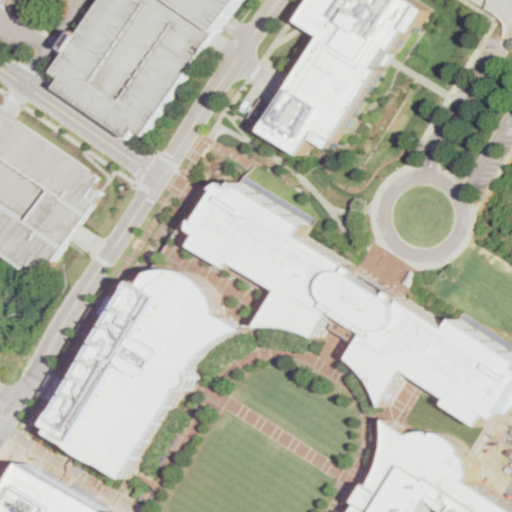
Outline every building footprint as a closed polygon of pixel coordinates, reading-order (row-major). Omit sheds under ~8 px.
[(106,0),(66,59),(59,70),(69,77),(62,86),(136,137),(142,129),(152,135),(218,39),(230,22),(245,0),(106,0)] [(415,0),(317,0),(303,23),(326,36),(267,133),(306,158),(317,137),(338,152),(412,32),(418,34),(433,11),(415,0)] [(0,244),(0,108),(5,112),(98,175),(91,184),(102,192),(76,229),(50,267),(39,260),(34,268),(0,244)] [(488,425),(419,381),(409,375),(390,405),(383,390),(375,375),(366,365),(356,357),(372,331),(356,320),(339,310),(322,336),(306,329),(288,325),(264,325),(284,295),(204,244),(212,233),(204,228),(206,216),(210,207),(212,202),(218,194),(226,187),(234,182),(241,186),(244,180),(314,225),(308,235),(364,270),(381,281),(397,291),(454,327),(460,317),(511,350),(511,413),(504,419),(496,414),(488,425)] [(418,273),(410,286),(403,281),(411,269),(418,273)] [(215,283),(219,289),(222,294),(224,300),(226,306),(227,313),(253,329),(243,332),(237,335),(227,341),(221,345),(217,348),(213,352),(209,356),(206,360),(201,366),(197,372),(198,376),(198,381),(196,385),(195,386),(192,388),(191,388),(186,390),(175,408),(131,478),(108,464),(99,460),(89,454),(80,447),(76,442),(59,432),(118,333),(149,281),(155,286),(163,273),(170,271),(178,270),(183,270),(189,270),(193,271),(201,273),(206,276),(210,279),(215,283)] [(101,336),(93,349),(86,344),(94,332),(101,336)] [(221,372),(217,379),(209,374),(214,367),(221,372)] [(203,401),(199,408),(192,403),(196,396),(203,401)] [(415,436),(390,421),(389,441),(387,455),(385,465),(383,469),(381,475),(374,487),(370,493),(363,490),(357,500),(365,505),(360,511),(438,511),(446,500),(458,508),(455,511),(511,511),(511,501),(480,482),(483,469),(478,457),(468,445),(451,435),(432,431),(415,436)] [(182,435),(174,447),(167,443),(174,430),(182,435)] [(163,465),(156,460),(164,447),(171,452),(163,465)] [(0,511),(112,511),(114,510),(32,461),(0,511)] [(370,477),(363,472),(367,466),(374,470),(370,477)] [(142,499),(134,494),(139,487),(146,492),(142,499)] [(352,505),(345,501),(349,493),(356,498),(352,505)]
